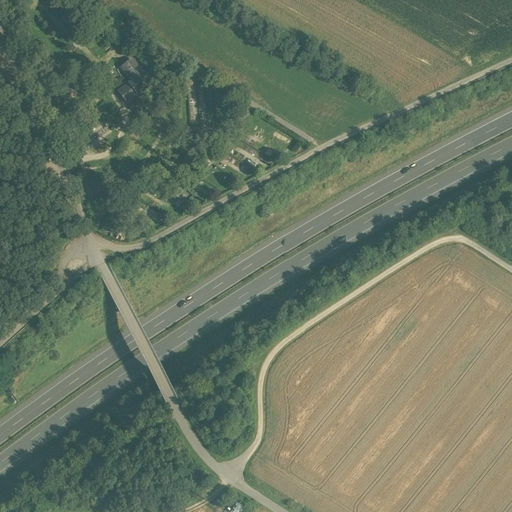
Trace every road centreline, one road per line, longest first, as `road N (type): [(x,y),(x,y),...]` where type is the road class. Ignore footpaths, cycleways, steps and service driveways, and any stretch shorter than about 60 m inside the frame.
road 1 (motorway): [(0,477),(181,343),(336,247),(511,155)]
road 2 (motorway): [(511,127),(385,193),(192,312),(0,445)]
road 3 (track): [(511,64),(322,149),(144,245),(95,251)]
road 4 (track): [(511,271),(449,239),(282,342),(261,378),(253,449),(226,477)]
road 5 (track): [(0,345),(95,251)]
